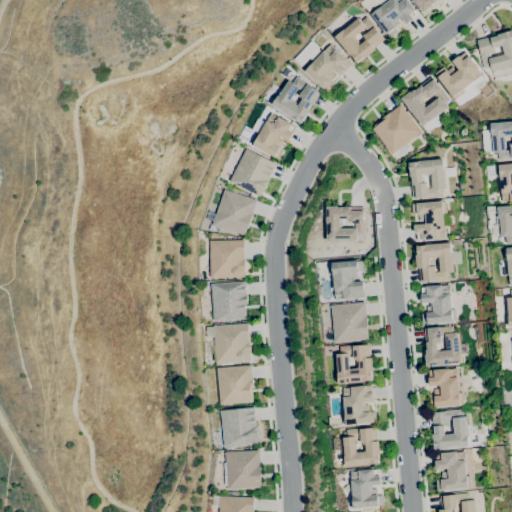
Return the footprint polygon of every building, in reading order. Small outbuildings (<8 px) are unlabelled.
[(390,38),(371,14),(389,0),(407,0),(418,14),(413,18),(413,19),(406,25),(401,17),(398,19),(400,23),(395,27),(398,32),(390,38)] [(424,12),(417,4),(416,4),(412,0),(435,0),(434,1),(435,2),(431,5),(432,6),(424,12)] [(356,63),(355,62),(356,61),(351,55),(350,56),(335,37),(343,29),(344,30),(358,18),(360,21),(366,16),(376,28),(375,28),(384,39),(374,48),(375,50),(365,58),(364,57),(356,63)] [(511,66),(492,72),(491,66),(483,68),(479,54),(480,53),(477,40),(491,36),(491,37),(497,36),(497,34),(511,31),(511,34),(511,66)] [(327,92),(303,69),(311,60),(313,62),(330,44),(352,64),(341,76),(334,70),(332,72),(335,75),(330,80),(334,84),(327,92)] [(454,99),(435,73),(443,67),(447,71),(452,67),(456,72),(458,70),(452,61),(459,56),(465,52),(482,74),(475,80),(462,90),(464,92),(454,99)] [(300,123),(272,105),(278,95),(279,96),(289,80),(292,82),(296,76),(309,85),(308,85),(320,93),(313,104),(312,104),(307,110),(308,111),(300,123)] [(422,127),(412,112),(411,113),(407,107),(401,98),(410,92),(420,85),(421,85),(432,76),(449,100),(443,104),(447,108),(422,127)] [(390,155),(385,147),(385,146),(372,129),(374,127),(374,126),(382,119),(381,118),(390,112),(400,104),(420,132),(400,147),(400,148),(390,155)] [(279,159),(253,145),(260,133),(252,129),(258,118),(266,122),(271,113),(278,117),(278,116),(295,126),(292,133),(293,133),(289,141),(279,135),(277,138),(283,141),(283,142),(287,144),(279,159)] [(511,158),(499,160),(498,153),(494,153),(485,154),(483,131),(492,130),(491,123),(511,121),(511,158)] [(260,197),(229,181),(246,149),(276,164),(268,181),(269,181),(263,194),(262,193),(260,197)] [(416,198),(414,185),(412,185),(411,177),(410,177),(409,163),(418,162),(418,161),(442,159),(443,169),(454,168),(455,176),(445,177),(446,188),(440,189),(441,197),(427,198),(427,197),(416,198)] [(503,202),(499,165),(511,163),(511,200),(511,201),(503,202)] [(488,179),(486,166),(495,165),(496,178),(488,179)] [(245,235),(222,227),(222,228),(215,226),(216,225),(213,224),(225,189),(256,200),(252,213),(253,213),(245,235)] [(417,240),(416,234),(415,234),(414,225),(426,224),(425,221),(419,221),(418,215),(413,215),(412,204),(416,204),(416,203),(441,201),(442,202),(445,202),(446,213),(442,214),(444,228),(444,227),(445,238),(442,239),(442,238),(437,238),(437,239),(422,240),(417,240)] [(511,243),(506,244),(506,237),(502,237),(500,218),(499,218),(498,207),(511,205),(511,243)] [(356,241),(327,242),(327,224),(326,224),(326,218),(327,218),(327,206),(338,206),(338,207),(350,207),(350,208),(364,207),(364,211),(363,211),(364,222),(364,236),(356,236),(356,241)] [(211,278),(210,240),(244,240),(244,259),(245,259),(245,277),(211,278)] [(420,282),(419,268),(416,268),(415,255),(417,255),(416,245),(418,245),(418,246),(426,245),(450,243),(450,252),(451,252),(453,272),(448,272),(449,280),(434,281),(434,280),(420,282)] [(335,300),(332,263),(357,261),(362,261),(363,270),(357,271),(358,278),(354,278),(354,282),(363,282),(364,297),(358,298),(335,300)] [(217,322),(217,321),(213,321),(211,284),(245,282),(247,305),(246,305),(246,319),(223,320),(223,321),(217,322)] [(427,324),(427,323),(422,323),(421,314),(427,313),(426,306),(431,306),(430,302),(422,303),(421,294),(422,294),(421,288),(426,287),(441,285),(441,286),(449,285),(451,309),(454,309),(455,321),(452,321),(453,322),(446,323),(446,322),(427,324)] [(337,343),(337,342),(334,342),(331,305),(364,302),(365,315),(366,315),(368,339),(344,341),(344,342),(337,343)] [(216,365),(214,337),(207,337),(206,327),(214,327),(214,326),(248,323),(249,343),(250,343),(251,360),(240,361),(240,364),(216,365)] [(426,366),(425,355),(426,355),(425,350),(427,350),(426,342),(428,342),(427,329),(452,326),(453,334),(458,333),(461,363),(443,364),(443,365),(437,366),(437,365),(426,366)] [(338,384),(337,373),(338,373),(336,355),(340,354),(339,346),(352,345),(352,346),(368,345),(369,358),(371,358),(372,371),(371,371),(371,380),(362,381),(362,382),(338,384)] [(220,406),(217,368),(251,365),(252,378),(253,378),(254,388),(252,388),(253,400),(251,400),(252,403),(230,404),(230,405),(220,406)] [(430,407),(429,397),(434,396),(434,389),(440,389),(440,386),(429,387),(428,378),(429,378),(428,370),(448,368),(448,369),(454,369),(454,368),(457,368),(458,379),(457,379),(458,393),(461,392),(462,404),(460,404),(460,405),(453,406),(453,405),(430,407)] [(343,425),(342,413),(345,413),(344,397),(343,388),(371,385),(372,393),(373,401),(365,402),(365,405),(369,405),(369,412),(375,411),(376,422),(343,425)] [(224,447),(220,410),(254,407),(256,426),(257,426),(258,439),(257,439),(258,443),(224,447)] [(443,449),(443,448),(434,449),(433,434),(434,434),(433,426),(431,413),(445,411),(459,409),(460,417),(465,416),(468,437),(467,437),(468,446),(443,449)] [(345,467),(344,457),(345,456),(343,438),(348,437),(347,430),(359,429),(360,429),(375,428),(377,442),(379,441),(380,454),(378,455),(379,464),(377,464),(377,463),(369,464),(369,465),(345,467)] [(230,490),(230,489),(227,489),(225,452),(259,450),(260,464),(261,487),(237,489),(237,490),(230,490)] [(437,491),(436,480),(442,479),(441,473),(447,472),(447,469),(436,470),(435,461),(435,454),(456,452),(456,453),(464,452),(465,462),(464,462),(466,476),(469,476),(470,487),(467,488),(468,489),(461,490),(461,489),(437,491)] [(354,508),(351,480),(350,472),(358,471),(373,469),(373,470),(378,470),(379,476),(380,476),(380,484),(372,485),(372,489),(376,489),(377,496),(383,495),(384,505),(379,505),(379,506),(354,508)] [(439,511),(439,510),(444,509),(443,496),(468,493),(469,501),(474,500),(475,511),(439,511)] [(219,511),(219,507),(212,507),(213,495),(253,497),(252,511),(219,511)]
